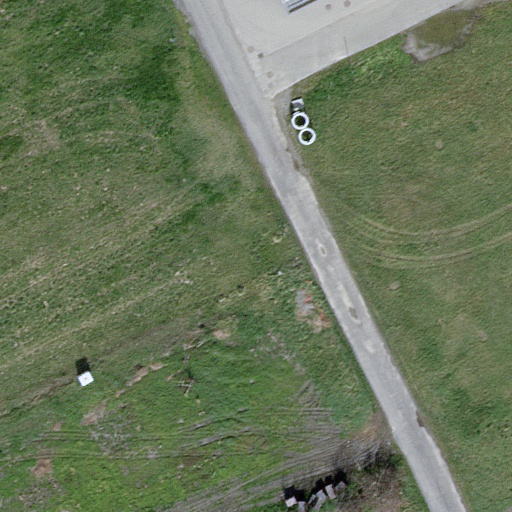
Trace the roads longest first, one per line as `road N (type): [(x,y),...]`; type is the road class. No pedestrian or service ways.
road 1 (residential): [(200,0),(452,511)]
road 2 (unknown): [(396,0),(241,83)]
